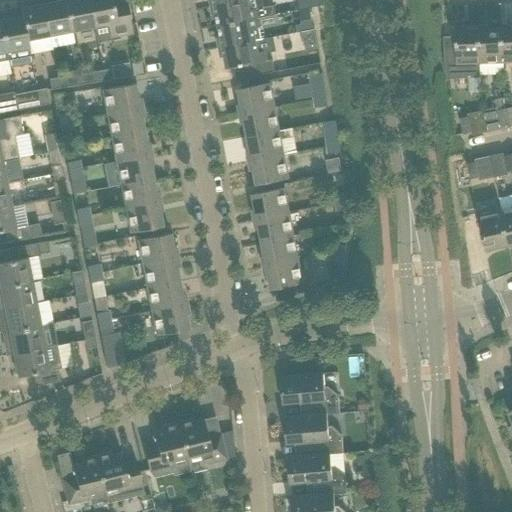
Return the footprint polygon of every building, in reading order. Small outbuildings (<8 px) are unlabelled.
[(49,36),(43,4),(42,0),(30,0),(19,2),(21,16),(22,16),(27,40),(49,36)] [(71,31),(65,0),(61,0),(43,4),(49,36),(71,31)] [(94,27),(88,0),(65,0),(71,31),(94,27)] [(125,0),(88,0),(94,27),(107,25),(109,38),(132,33),(125,0)] [(277,15),(275,5),(263,8),(261,0),(239,0),(210,6),(212,16),(216,15),(218,26),(258,18),(277,15)] [(20,9),(0,13),(0,22),(6,52),(29,48),(27,40),(22,16),(21,16),(20,9)] [(313,29),(310,9),(299,10),(301,25),(295,26),(296,31),(313,29)] [(263,27),(260,28),(258,18),(218,26),(220,38),(216,38),(218,48),(256,41),(255,40),(265,38),(263,27)] [(483,26),(477,26),(478,30),(480,64),(480,75),(503,74),(503,63),(501,29),(500,29),(500,28),(488,29),(488,25),(483,26)] [(506,25),(500,25),(500,28),(500,29),(501,29),(503,63),(511,62),(511,28),(511,25),(506,25)] [(443,37),(444,64),(446,79),(448,79),(480,78),(480,75),(480,64),(478,30),(465,30),(465,26),(460,26),(455,27),(455,37),(443,37)] [(258,53),(256,41),(218,48),(220,58),(224,57),(227,69),(234,68),(236,79),(269,73),(274,72),(272,60),(267,61),(265,51),(258,53)] [(90,55),(92,67),(102,65),(99,53),(90,55)] [(128,63),(111,66),(111,69),(113,79),(131,76),(128,63)] [(111,69),(103,70),(104,81),(113,80),(111,69)] [(104,81),(103,70),(94,72),(96,82),(104,81)] [(96,82),(94,72),(80,74),(82,85),(96,82)] [(309,75),(310,84),(313,99),(326,97),(322,73),(309,75)] [(82,85),(80,74),(66,76),(68,87),(82,85)] [(68,87),(66,76),(58,78),(59,88),(68,87)] [(59,88),(58,78),(49,79),(51,90),(59,88)] [(137,98),(134,83),(114,87),(102,90),(107,114),(142,107),(140,98),(137,98)] [(270,83),(257,85),(238,89),(241,104),(237,105),(239,114),(275,107),(270,83)] [(46,89),(37,91),(40,105),(49,103),(46,89)] [(40,105),(37,91),(14,96),(15,100),(17,110),(30,107),(40,105)] [(0,113),(17,110),(15,100),(14,96),(13,92),(0,94),(0,113)] [(327,106),(326,97),(313,99),(314,108),(327,106)] [(144,117),(142,107),(107,114),(111,138),(143,132),(141,118),(144,117)] [(279,131),(275,107),(239,114),(241,124),(244,123),(247,137),(279,131)] [(490,109),(482,111),(486,132),(501,129),(500,126),(508,124),(505,109),(497,111),(496,108),(490,109)] [(486,132),(482,111),(467,114),(468,117),(459,119),(462,134),(471,133),(471,135),(486,132)] [(72,121),(70,113),(57,115),(59,124),(72,121)] [(22,134),(19,116),(0,119),(0,161),(2,161),(18,158),(13,135),(22,134)] [(73,130),(72,121),(59,124),(61,132),(73,130)] [(339,145),(335,121),(323,122),(325,138),(327,147),(339,145)] [(292,129),(279,131),(247,137),(250,151),(247,152),(249,161),(284,155),(297,152),(292,129)] [(146,145),(143,132),(111,138),(116,161),(151,155),(149,145),(146,145)] [(58,150),(56,141),(46,143),(47,152),(58,150)] [(340,153),(339,145),(327,147),(328,155),(340,153)] [(511,170),(511,154),(504,157),(503,154),(489,157),(493,177),(507,174),(507,172),(511,170)] [(153,164),(151,155),(116,161),(120,185),(153,179),(150,165),(153,164)] [(289,179),(284,155),(249,161),(250,171),(254,171),(256,185),(289,179)] [(67,162),(68,171),(81,168),(79,160),(67,162)] [(478,178),(475,163),(466,164),(470,180),(478,178)] [(62,173),(61,164),(50,166),(52,175),(62,173)] [(82,177),(81,168),(68,171),(70,179),(82,177)] [(64,181),(62,173),(52,175),(53,183),(64,181)] [(155,192),(153,179),(120,185),(125,208),(160,202),(158,192),(155,192)] [(0,207),(11,206),(8,192),(20,189),(18,181),(6,183),(0,184),(0,207)] [(284,188),(272,190),(252,194),(255,209),(252,210),(254,219),(289,213),(284,188)] [(348,202),(346,193),(334,195),(335,204),(348,202)] [(162,211),(160,202),(125,208),(130,233),(162,227),(159,212),(162,211)] [(349,210),(348,202),(335,204),(336,212),(349,210)] [(11,206),(0,207),(0,231),(5,231),(7,243),(27,239),(41,236),(39,224),(29,225),(27,226),(23,205),(23,203),(20,204),(20,203),(19,203),(19,204),(11,206)] [(90,215),(88,207),(76,209),(77,218),(90,215)] [(501,213),(502,213),(501,208),(490,211),(491,215),(478,218),(485,251),(508,246),(501,213)] [(511,210),(502,213),(501,213),(508,246),(511,245),(511,210)] [(294,236),(289,213),(254,219),(256,229),(259,228),(261,242),(294,236)] [(92,224),(90,215),(77,218),(79,226),(92,224)] [(63,232),(74,230),(72,221),(61,223),(63,232)] [(169,233),(150,237),(137,240),(142,264),(177,257),(175,248),(172,248),(169,233)] [(298,260),(294,236),(261,242),(264,256),(261,257),(263,266),(298,260)] [(0,286),(31,281),(27,256),(48,252),(46,241),(8,249),(10,261),(0,262),(0,286)] [(345,255),(346,246),(333,244),(332,253),(345,255)] [(343,263),(345,255),(332,253),(331,261),(343,263)] [(179,267),(177,257),(142,264),(147,288),(179,281),(176,267),(179,267)] [(303,284),(299,264),(298,260),(263,266),(265,276),(268,276),(271,290),(303,284)] [(99,264),(95,265),(87,266),(88,275),(101,272),(99,264)] [(71,272),(74,287),(75,295),(86,293),(84,285),(82,270),(71,272)] [(103,281),(101,272),(88,275),(90,283),(103,281)] [(0,309),(36,303),(31,281),(0,286),(0,309)] [(181,295),(179,281),(147,288),(151,311),(186,304),(184,295),(181,295)] [(87,302),(86,293),(75,295),(77,304),(87,302)] [(40,325),(36,303),(0,309),(0,322),(2,333),(40,325)] [(188,314),(186,304),(151,311),(156,336),(188,329),(185,315),(188,314)] [(96,313),(97,322),(110,319),(108,311),(96,313)] [(112,328),(110,319),(97,322),(99,330),(112,328)] [(95,338),(93,330),(91,322),(81,324),(84,340),(95,338)] [(44,348),(40,325),(2,333),(6,356),(12,355),(12,354),(44,348)] [(124,364),(118,332),(100,336),(106,367),(124,364)] [(96,346),(95,338),(84,340),(86,349),(96,346)] [(56,346),(44,348),(12,354),(12,355),(17,377),(32,374),(35,386),(59,381),(57,369),(61,368),(56,346)] [(340,414),(338,395),(328,387),(324,387),(323,374),(281,377),(283,403),(307,401),(308,415),(308,416),(327,414),(327,415),(340,414)] [(328,427),(327,415),(327,414),(308,416),(308,415),(284,417),(286,443),(310,441),(311,455),(312,456),(330,454),(330,455),(343,453),(342,435),(331,426),(328,427)] [(193,418),(178,422),(186,457),(190,473),(205,470),(204,465),(226,459),(220,434),(207,437),(203,420),(194,422),(193,418)] [(186,457),(178,422),(161,426),(162,430),(153,432),(155,443),(143,446),(147,465),(149,472),(171,466),(170,461),(186,457)] [(232,431),(220,434),(226,459),(234,457),(232,431)] [(110,451),(95,455),(104,490),(118,486),(119,492),(140,487),(133,461),(123,463),(120,453),(111,455),(110,451)] [(331,467),(330,455),(330,454),(312,456),(311,455),(288,457),(290,483),(314,481),(315,495),(334,494),(347,493),(345,475),(335,466),(331,467)] [(104,490),(95,455),(80,459),(81,463),(72,465),(74,475),(61,479),(68,504),(90,499),(89,493),(104,490)] [(335,506),(334,494),(315,495),(291,497),(292,511),(345,511),(338,506),(335,506)]
